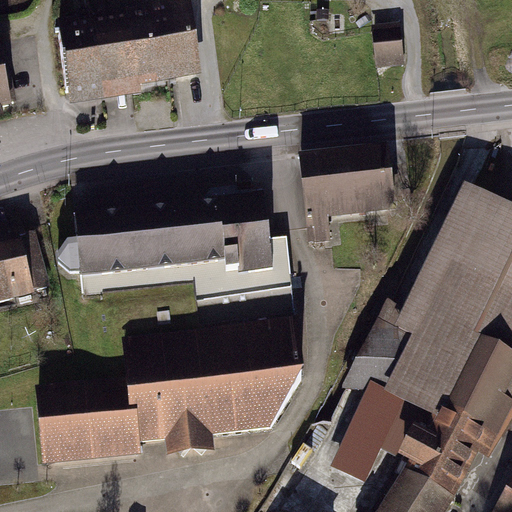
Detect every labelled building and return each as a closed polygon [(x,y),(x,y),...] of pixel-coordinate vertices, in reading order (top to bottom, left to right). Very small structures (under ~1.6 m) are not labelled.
[(187,9),(61,28),(71,93),(197,73),(187,9)] [(401,25),(374,28),(379,71),(407,68),(401,25)] [(4,50),(0,51),(0,113),(16,110),(4,50)] [(388,153),(305,162),(311,222),(395,213),(388,153)] [(511,218),(471,198),(399,335),(417,344),(388,399),(427,419),(399,472),(406,476),(461,504),(505,420),(511,423),(511,218)] [(266,200),(78,220),(85,285),(273,265),(266,200)] [(0,303),(39,293),(20,224),(0,229),(0,303)] [(291,323),(128,342),(132,381),(40,391),(47,464),(133,456),(132,443),(268,429),(297,373),(291,323)] [(456,511),(461,504),(406,476),(381,511),(456,511)]
